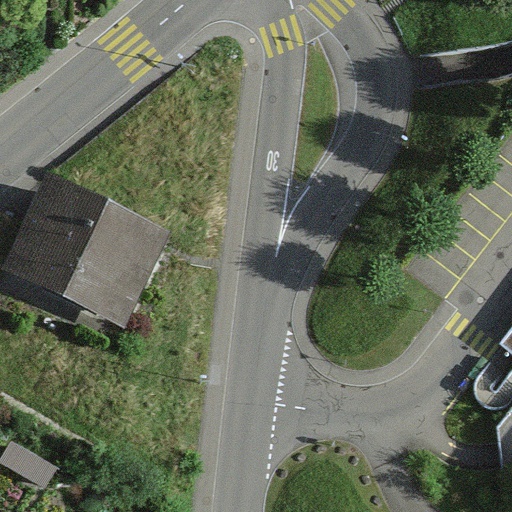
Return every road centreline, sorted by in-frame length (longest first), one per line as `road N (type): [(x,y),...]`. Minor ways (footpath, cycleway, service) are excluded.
road 1 (residential): [(268,311),(310,211),(372,125),(377,63),(338,0)]
road 2 (residential): [(269,0),(287,34),(268,311)]
road 3 (residential): [(183,0),(0,151)]
road 4 (residential): [(248,511),(268,311)]
